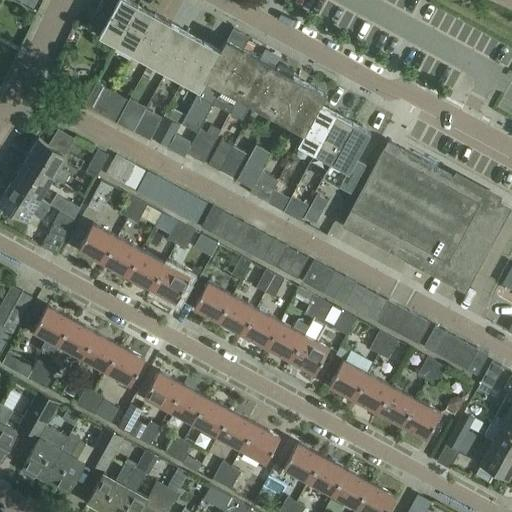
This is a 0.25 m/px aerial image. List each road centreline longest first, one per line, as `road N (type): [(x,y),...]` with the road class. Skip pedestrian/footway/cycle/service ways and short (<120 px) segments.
road 1 (residential): [(511,354),(17,87)]
road 2 (residential): [(0,242),(491,511)]
road 3 (residential): [(223,0),(511,148)]
